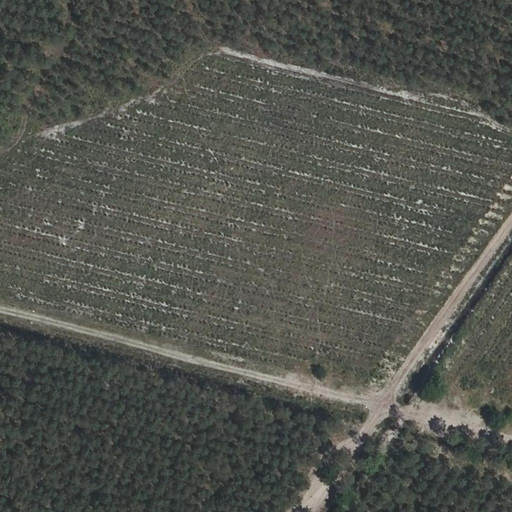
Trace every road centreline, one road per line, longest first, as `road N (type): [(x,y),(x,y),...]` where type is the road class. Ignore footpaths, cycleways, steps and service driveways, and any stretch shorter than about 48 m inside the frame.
road 1 (track): [(0,309),(511,440)]
road 2 (track): [(314,511),(511,226)]
